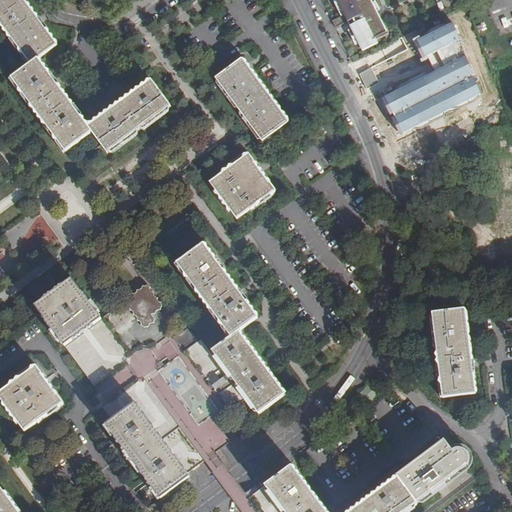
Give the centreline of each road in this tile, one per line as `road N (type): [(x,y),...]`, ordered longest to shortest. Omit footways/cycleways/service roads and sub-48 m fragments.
road 1 (residential): [(192,511),(324,408),(361,356),(384,294),(390,241),(383,184),(299,0)]
road 2 (residential): [(142,511),(75,420),(80,394),(41,341),(0,370)]
road 3 (residential): [(43,0),(61,17),(111,29),(128,28),(167,0)]
